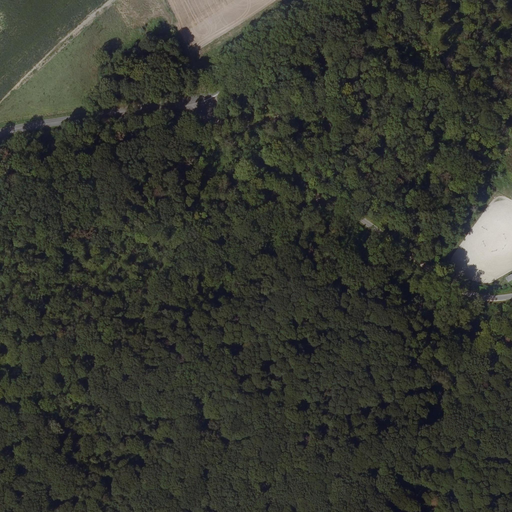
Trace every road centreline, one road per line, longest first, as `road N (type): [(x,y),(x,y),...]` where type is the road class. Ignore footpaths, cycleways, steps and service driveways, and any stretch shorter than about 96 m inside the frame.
road 1 (unclassified): [(201,99),(218,129),(325,109),(334,120),(328,137),(275,164),(268,183),(276,195),(335,203),(467,295),(511,297)]
road 2 (tertiary): [(201,99),(0,136)]
road 3 (tertiary): [(333,0),(201,99)]
